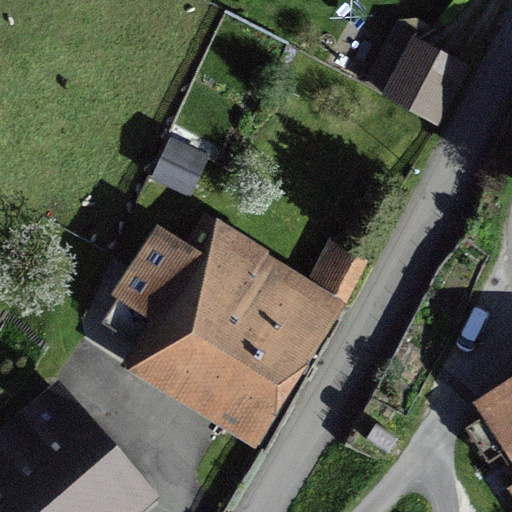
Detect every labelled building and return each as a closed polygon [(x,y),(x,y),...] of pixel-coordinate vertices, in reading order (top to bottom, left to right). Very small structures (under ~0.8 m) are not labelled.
[(436,122),(486,27),(444,3),(417,54),(387,39),(361,83),(436,122)] [(168,138),(150,175),(175,187),(193,152),(168,138)] [(138,345),(257,421),(333,301),(340,304),(366,256),(339,242),(313,291),(204,221),(183,254),(159,238),(124,300),(154,320),(138,345)] [(0,511),(112,511),(143,486),(84,416),(79,420),(57,390),(0,438),(0,511)] [(489,414),(466,429),(488,463),(511,448),(511,449),(511,392),(486,410),(489,414)]
